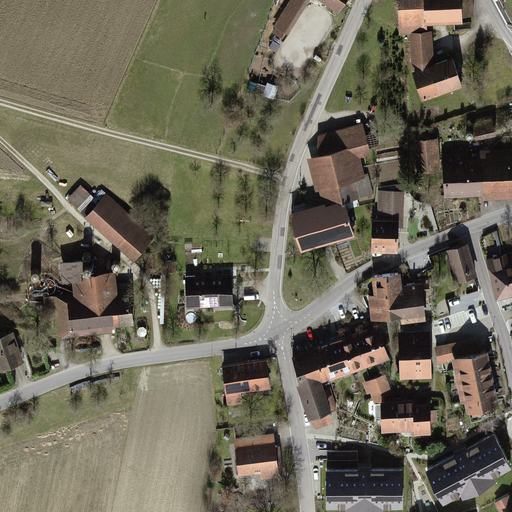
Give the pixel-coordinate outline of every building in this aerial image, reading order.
[(345,0),(292,0),(276,27),(277,27),(273,33),(284,40),(287,34),(289,35),(311,0),(322,0),(339,10),(345,0)] [(399,0),(401,34),(412,33),(413,70),(435,63),(433,30),(428,30),(428,23),(464,22),(464,16),(475,16),(474,0),(399,0)] [(282,45),(274,40),(270,48),(277,52),(282,45)] [(435,63),(413,70),(423,99),(464,85),(454,56),(435,63)] [(280,87),(269,83),(264,96),(275,100),(280,87)] [(473,122),(477,138),(499,134),(496,118),(473,122)] [(292,211),(303,250),(357,235),(347,201),(374,193),(370,178),(367,179),(361,158),(373,155),(371,150),(382,147),(378,130),(367,133),(364,124),(321,136),(319,147),(321,154),(308,157),(318,190),(320,190),(324,202),(292,211)] [(438,138),(414,140),(417,173),(441,171),(438,138)] [(511,196),(511,147),(482,149),(482,157),(484,193),(485,198),(511,196)] [(448,195),(484,193),(482,157),(469,158),(468,149),(453,150),(454,153),(444,154),(446,188),(434,189),(435,198),(448,197),(448,195)] [(68,198),(82,211),(95,198),(82,184),(68,198)] [(374,215),(373,250),(400,251),(401,227),(404,227),(406,186),(398,185),(398,192),(380,191),(379,215),(374,215)] [(108,192),(86,217),(134,259),(156,235),(108,192)] [(469,243),(448,249),(457,281),(467,278),(469,285),(478,282),(476,276),(478,275),(469,243)] [(160,250),(146,251),(147,265),(161,264),(160,250)] [(511,296),(511,281),(505,254),(488,258),(498,300),(511,296)] [(56,313),(59,339),(116,333),(115,325),(134,323),(131,290),(118,291),(116,269),(84,273),(83,259),(61,261),(63,280),(73,279),(74,293),(44,296),(46,314),(56,313)] [(402,316),(407,315),(404,284),(403,271),(373,273),(375,293),(370,293),(372,318),(402,316)] [(232,272),(209,274),(211,306),(234,304),(232,272)] [(188,307),(211,306),(209,274),(186,275),(188,307)] [(430,282),(404,284),(407,315),(402,316),(403,324),(427,322),(424,291),(431,291),(430,282)] [(356,332),(367,366),(390,359),(379,324),(356,332)] [(400,329),(401,378),(433,377),(431,328),(400,329)] [(0,335),(0,369),(25,360),(14,330),(0,335)] [(356,332),(341,336),(353,371),(367,366),(356,332)] [(319,344),(319,346),(330,380),(353,373),(353,371),(341,336),(319,344)] [(440,366),(454,363),(452,358),(482,351),(479,338),(436,347),(440,366)] [(298,382),(309,416),(313,415),(317,427),(335,422),(331,409),(339,407),(330,380),(319,346),(293,354),(302,381),(298,382)] [(492,361),(489,350),(482,351),(452,358),(454,363),(455,369),(492,361)] [(223,364),(228,406),(246,404),(244,391),(272,387),(269,358),(265,358),(223,364)] [(494,372),(492,361),(455,369),(457,380),(494,372)] [(497,383),(494,372),(457,380),(460,391),(497,383)] [(395,431),(398,431),(397,400),(396,400),(389,381),(386,382),(383,375),(364,383),(369,394),(372,393),(382,419),(382,431),(385,431),(386,433),(396,433),(395,431)] [(499,394),(497,383),(460,391),(462,402),(465,401),(499,394)] [(502,405),(499,394),(465,401),(467,412),(472,411),(473,417),(481,415),(480,409),(502,405)] [(414,399),(397,400),(398,431),(415,430),(414,403),(414,399)] [(414,403),(415,430),(415,433),(432,433),(431,423),(438,423),(438,410),(431,410),(431,403),(414,403)] [(457,418),(448,419),(450,426),(459,425),(457,418)] [(236,440),(237,450),(276,446),(274,435),(236,440)] [(495,435),(428,470),(444,500),(463,490),(465,495),(494,480),(492,476),(511,466),(495,435)] [(278,445),(276,446),(237,450),(240,472),(261,469),(262,478),(284,476),(282,463),(280,463),(278,445)] [(403,469),(327,470),(327,504),(349,504),(349,509),(382,509),(381,505),(403,504),(403,469)] [(511,511),(511,495),(497,503),(501,511),(511,511)]
